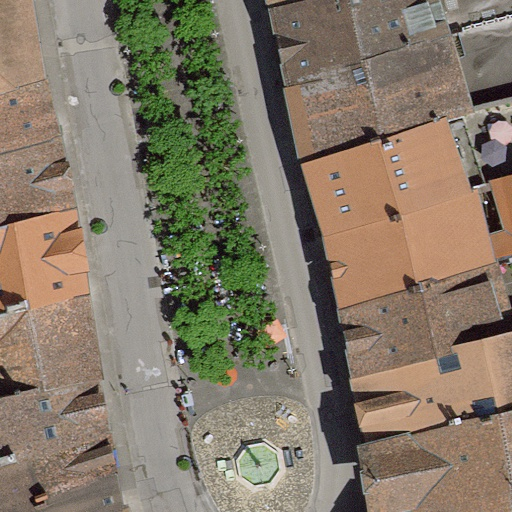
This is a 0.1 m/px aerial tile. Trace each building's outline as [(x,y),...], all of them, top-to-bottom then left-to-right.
[(0,0),(0,86),(38,75),(32,42),(26,1),(31,0),(0,0)] [(511,0),(297,0),(279,5),(296,84),(511,17),(511,0)] [(314,160),(511,102),(511,17),(296,84),(314,160)] [(0,150),(51,136),(51,135),(38,75),(0,86),(0,150)] [(511,102),(314,160),(330,230),(511,177),(511,102)] [(59,177),(51,136),(0,150),(0,229),(66,211),(59,177)] [(330,230),(347,302),(511,257),(511,177),(505,179),(481,186),(330,230)] [(0,229),(0,313),(79,292),(66,211),(0,229)] [(362,372),(511,336),(511,257),(347,302),(362,372)] [(0,397),(93,376),(79,292),(0,313),(0,397)] [(511,336),(362,372),(379,446),(511,414),(511,336)] [(0,461),(104,430),(104,428),(93,376),(0,397),(0,461)] [(511,414),(379,446),(388,503),(511,496),(511,414)] [(0,508),(111,472),(111,470),(104,430),(0,461),(0,508)] [(111,472),(0,508),(0,511),(112,511),(119,510),(111,472)] [(389,511),(511,511),(511,496),(388,503),(389,511)]
